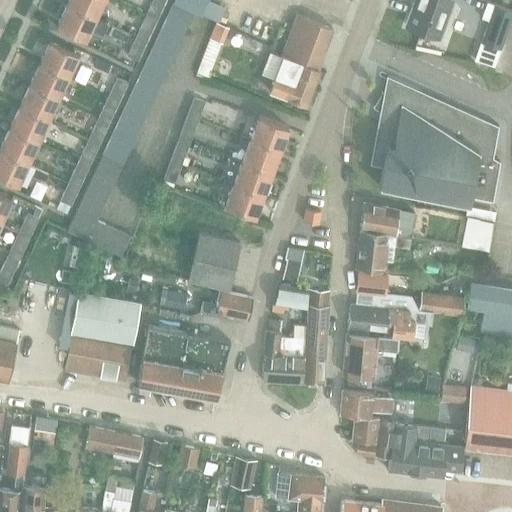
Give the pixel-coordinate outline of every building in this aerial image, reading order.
[(95,16),(102,0),(67,0),(67,3),(95,16)] [(156,18),(163,0),(152,0),(146,13),(156,18)] [(173,0),(173,2),(194,11),(200,14),(206,0),(173,0)] [(414,0),(406,25),(436,35),(448,0),(414,0)] [(189,22),(194,11),(173,2),(168,12),(189,22)] [(85,38),(95,16),(67,3),(56,25),(85,38)] [(480,42),(498,48),(511,11),(492,4),(480,42)] [(210,62),(229,12),(216,7),(196,56),(210,62)] [(184,32),(189,22),(168,12),(163,22),(184,32)] [(146,39),(156,18),(146,13),(136,35),(146,39)] [(268,90),(304,103),(316,69),(315,69),(331,29),(295,15),(280,56),(281,56),(268,90)] [(179,42),(184,32),(163,22),(158,32),(179,42)] [(174,52),(179,42),(158,32),(154,43),(174,52)] [(137,60),(146,39),(136,35),(127,55),(137,60)] [(39,63),(68,76),(78,54),(49,40),(39,63)] [(170,63),(174,52),(154,43),(149,53),(170,63)] [(165,73),(170,63),(149,53),(144,63),(165,73)] [(86,67),(106,77),(110,68),(90,58),(86,67)] [(58,97),(68,76),(39,63),(29,84),(58,97)] [(160,83),(165,73),(144,63),(139,74),(160,83)] [(116,77),(108,95),(118,99),(130,73),(122,69),(118,78),(116,77)] [(492,156),(498,125),(386,74),(382,92),(381,92),(372,107),(379,111),(369,164),(382,166),(378,186),(416,192),(415,196),(430,199),(431,195),(468,202),(469,195),(492,199),(499,160),(492,156)] [(133,87),(154,97),(158,87),(137,78),(133,87)] [(48,119),(58,97),(29,84),(19,106),(48,119)] [(149,106),(154,97),(133,87),(128,96),(149,106)] [(108,120),(118,99),(108,95),(98,116),(108,120)] [(145,116),(149,106),(128,96),(124,106),(145,116)] [(187,115),(198,119),(204,101),(193,97),(187,115)] [(38,140),(48,119),(19,106),(9,127),(38,140)] [(140,125),(145,116),(124,106),(120,115),(140,125)] [(136,134),(140,125),(120,115),(115,125),(136,134)] [(191,138),(198,119),(187,115),(180,134),(191,138)] [(249,138),(278,149),(287,126),(258,115),(249,138)] [(98,142),(108,120),(98,116),(88,137),(98,142)] [(132,144),(136,134),(115,125),(111,134),(132,144)] [(0,148),(28,162),(38,140),(9,127),(0,147),(0,148)] [(127,153),(132,144),(111,134),(106,143),(127,153)] [(88,163),(98,142),(88,137),(78,159),(88,163)] [(270,171),(278,149),(249,138),(241,160),(270,171)] [(170,159),(181,163),(188,146),(176,141),(170,159)] [(0,175),(18,184),(28,162),(0,148),(0,175)] [(118,173),(123,161),(102,153),(97,163),(118,173)] [(78,185),(88,163),(78,159),(69,180),(78,185)] [(174,183),(181,163),(170,159),(163,178),(174,183)] [(262,193),(270,171),(241,160),(233,182),(262,193)] [(113,185),(118,173),(97,163),(92,175),(113,185)] [(107,196),(113,185),(92,175),(86,186),(107,196)] [(65,213),(78,185),(69,180),(55,209),(65,213)] [(253,216),(262,193),(233,182),(224,205),(253,216)] [(102,208),(107,196),(86,186),(81,198),(102,208)] [(0,220),(0,221),(11,199),(0,193),(0,220)] [(96,220),(102,208),(81,198),(66,229),(96,220)] [(362,201),(358,228),(409,235),(410,236),(411,226),(413,211),(362,201)] [(484,220),(493,222),(496,211),(467,205),(465,216),(484,220)] [(301,219),(316,221),(319,209),(304,206),(301,219)] [(19,230),(30,234),(38,217),(27,212),(19,230)] [(98,245),(107,225),(96,220),(66,229),(98,245)] [(110,250),(119,230),(107,225),(98,245),(110,250)] [(355,263),(354,266),(358,266),(382,269),(383,261),(392,262),(393,247),(407,249),(409,235),(358,228),(359,228),(359,231),(355,263)] [(27,239),(30,234),(19,230),(9,251),(20,256),(27,239)] [(119,230),(110,250),(121,255),(131,236),(119,230)] [(188,277),(227,287),(239,241),(201,231),(188,277)] [(285,261),(301,265),(306,248),(290,244),(285,261)] [(0,272),(10,277),(20,256),(9,251),(0,270),(0,272)] [(358,271),(356,290),(372,292),(384,293),(386,274),(358,271)] [(0,296),(1,297),(10,277),(0,272),(0,296)] [(305,306),(305,303),(307,287),(276,282),(272,300),(305,306)] [(480,332),(511,337),(511,330),(511,292),(469,285),(465,309),(483,312),(480,332)] [(319,304),(327,305),(328,291),(307,287),(305,303),(314,304),(315,301),(319,301),(319,304)] [(158,304),(183,309),(186,292),(161,288),(158,304)] [(218,310),(245,315),(250,295),(218,288),(217,288),(214,301),(200,298),(198,310),(217,314),(218,310)] [(64,368),(124,379),(137,302),(78,290),(64,368)] [(421,291),(419,309),(432,310),(460,314),(462,297),(421,291)] [(349,303),(346,325),(385,330),(386,322),(390,322),(389,333),(411,336),(412,322),(431,324),(432,310),(419,309),(417,308),(411,296),(384,293),(372,292),(370,305),(349,303)] [(323,382),(327,305),(319,304),(319,301),(315,301),(314,304),(305,303),(305,306),(306,306),(305,317),(307,318),(302,380),(323,382)] [(263,340),(260,377),(300,380),(303,344),(304,326),(292,325),(291,337),(278,335),(279,331),(278,331),(279,320),(268,318),(267,318),(266,325),(266,327),(263,340)] [(0,379),(7,381),(19,329),(0,324),(0,379)] [(218,369),(220,370),(228,339),(145,324),(135,381),(198,392),(198,393),(215,396),(218,382),(215,381),(218,369)] [(343,353),(341,371),(371,374),(374,349),(395,351),(397,339),(344,333),(342,353),(343,353)] [(440,401),(464,403),(465,386),(442,384),(440,401)] [(464,445),(463,446),(511,451),(511,384),(507,384),(506,391),(470,387),(464,445)] [(341,387),(339,416),(352,418),(351,425),(349,437),(349,438),(354,439),(353,450),(372,453),(377,420),(378,416),(367,415),(368,410),(385,412),(389,408),(390,401),(387,397),(369,395),(369,389),(341,387)] [(0,511),(15,511),(21,473),(28,419),(11,417),(5,468),(10,469),(8,488),(0,486),(0,511)] [(377,420),(372,453),(388,455),(386,468),(412,471),(417,425),(377,420)] [(417,425),(412,471),(442,474),(442,468),(460,470),(462,445),(426,441),(428,427),(417,425)] [(112,452),(118,431),(94,426),(89,447),(112,452)] [(118,431),(112,452),(138,457),(142,436),(118,431)] [(147,461),(160,464),(165,441),(153,438),(147,461)] [(176,463),(195,467),(199,448),(180,444),(176,463)] [(229,485),(250,489),(256,460),(235,456),(229,485)] [(275,471),(273,496),(296,498),(295,511),(317,511),(319,500),(320,499),(320,495),(321,474),(275,471)] [(102,494),(100,506),(99,511),(125,511),(128,503),(116,501),(114,511),(107,511),(109,504),(111,504),(116,476),(107,474),(104,494),(102,494)] [(20,482),(15,511),(40,511),(41,504),(43,486),(20,482)] [(137,510),(136,511),(149,511),(154,492),(141,489),(140,489),(136,510),(137,510)] [(259,511),(261,495),(242,493),(241,511),(259,511)] [(213,511),(216,498),(208,497),(205,511),(213,511)] [(438,511),(439,511),(381,504),(382,503),(372,502),(340,499),(338,511),(438,511)]
